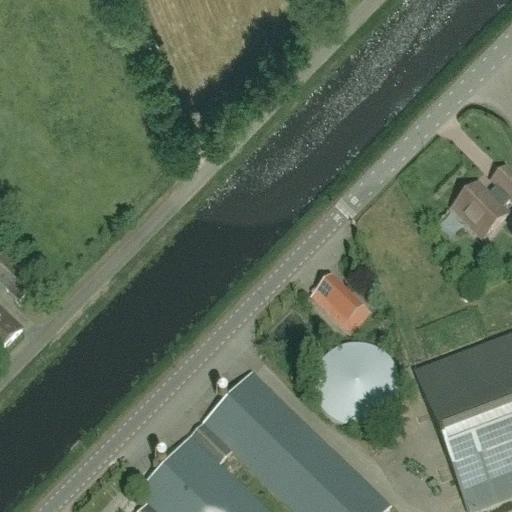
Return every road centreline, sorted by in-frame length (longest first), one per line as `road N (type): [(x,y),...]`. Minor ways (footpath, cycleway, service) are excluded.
road 1 (tertiary): [(46,511),(511,40)]
road 2 (unclassified): [(0,384),(378,0)]
